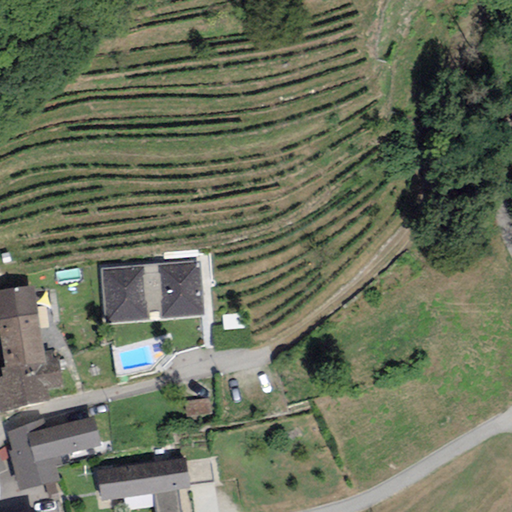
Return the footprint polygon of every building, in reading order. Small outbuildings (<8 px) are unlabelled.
[(201,261),(100,267),(103,322),(204,316),(201,261)] [(44,352),(33,286),(0,291),(0,339),(5,368),(45,362),(44,352)] [(5,368),(1,369),(2,377),(0,377),(0,414),(49,401),(47,390),(62,387),(58,358),(54,360),(52,350),(44,352),(45,362),(5,368)] [(183,402),(185,418),(210,415),(209,399),(183,402)] [(101,447),(94,417),(46,429),(44,419),(7,433),(11,451),(8,452),(20,491),(59,481),(55,467),(63,466),(60,457),(101,447)] [(100,500),(153,494),(155,511),(180,511),(178,491),(189,489),(185,457),(96,468),(100,500)]
